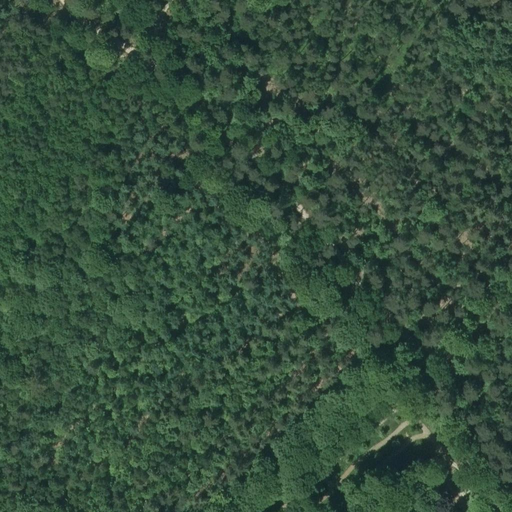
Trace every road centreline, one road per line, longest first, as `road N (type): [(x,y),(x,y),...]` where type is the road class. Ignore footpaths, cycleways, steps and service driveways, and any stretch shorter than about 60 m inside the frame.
road 1 (track): [(62,0),(89,27),(151,57),(221,118),(372,298),(390,331)]
road 2 (track): [(511,451),(420,355)]
